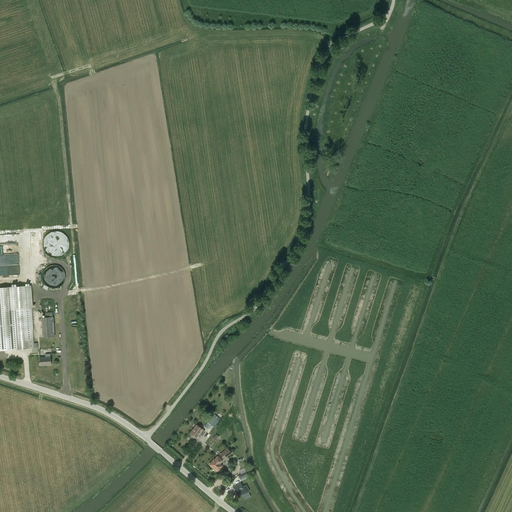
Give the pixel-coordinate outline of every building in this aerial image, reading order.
[(17,245),(0,245),(0,254),(17,253),(17,245)] [(0,274),(20,274),(19,255),(13,256),(13,258),(0,258),(0,274)] [(11,350),(32,348),(32,353),(38,352),(38,348),(38,343),(34,343),(31,308),(33,308),(31,286),(6,288),(7,310),(8,310),(11,350)] [(44,313),(45,317),(42,318),(43,338),(55,337),(54,317),(53,317),(53,312),(44,313)] [(51,365),(50,357),(50,354),(45,354),(45,357),(39,358),(40,366),(51,365)] [(213,413),(203,426),(208,429),(217,416),(213,413)] [(203,430),(197,425),(192,432),(190,434),(197,438),(198,436),(200,434),(202,435),(205,431),(203,430)] [(232,453),(228,448),(220,454),(224,460),(232,453)] [(217,471),(222,466),(219,464),(222,461),(217,457),(215,460),(214,460),(210,465),(217,471)] [(246,471),(239,475),(240,480),(248,476),(246,471)] [(242,486),(240,482),(233,486),(238,497),(249,491),(246,485),(242,486)]
